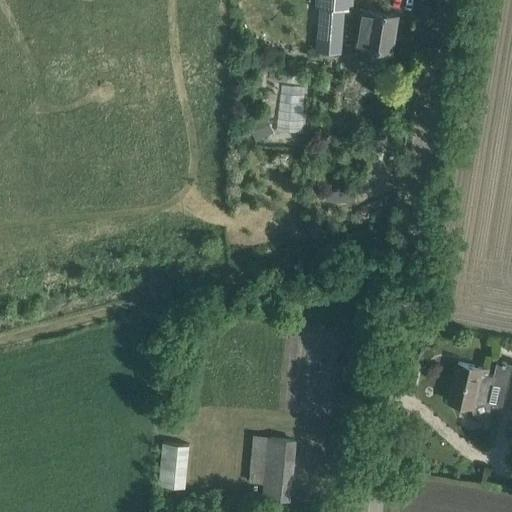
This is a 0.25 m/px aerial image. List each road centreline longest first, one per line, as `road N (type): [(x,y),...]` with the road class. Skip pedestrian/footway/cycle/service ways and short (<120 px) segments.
road 1 (unclassified): [(373,511),(451,0)]
road 2 (track): [(420,227),(0,341)]
